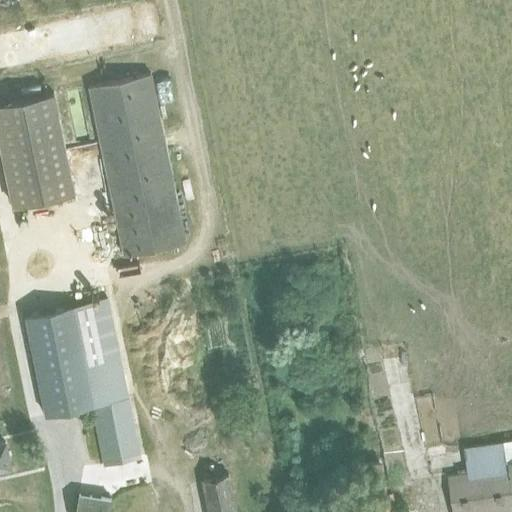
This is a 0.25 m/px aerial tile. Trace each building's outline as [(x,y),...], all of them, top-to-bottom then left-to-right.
[(72,50),(151,38),(146,7),(67,19),(72,50)] [(152,71),(88,84),(123,253),(187,240),(152,71)] [(55,91),(0,101),(0,145),(12,205),(76,191),(55,91)] [(109,297),(24,313),(36,369),(45,413),(93,404),(129,397),(120,353),(109,297)] [(359,399),(349,407),(364,511),(395,511),(392,491),(386,492),(367,386),(358,387),(359,399)] [(129,397),(93,404),(106,462),(141,455),(129,397)] [(400,475),(395,419),(381,420),(386,476),(400,475)] [(0,466),(5,466),(11,465),(5,438),(0,439),(0,438),(0,466)] [(511,438),(503,440),(507,465),(511,492),(511,438)] [(467,471),(448,473),(453,511),(511,511),(511,492),(507,465),(503,440),(464,445),(467,471)] [(152,511),(145,471),(109,478),(113,497),(116,511),(152,511)] [(237,511),(230,472),(201,478),(207,511),(237,511)] [(80,491),(76,511),(110,511),(113,499),(113,497),(112,497),(80,491)]
